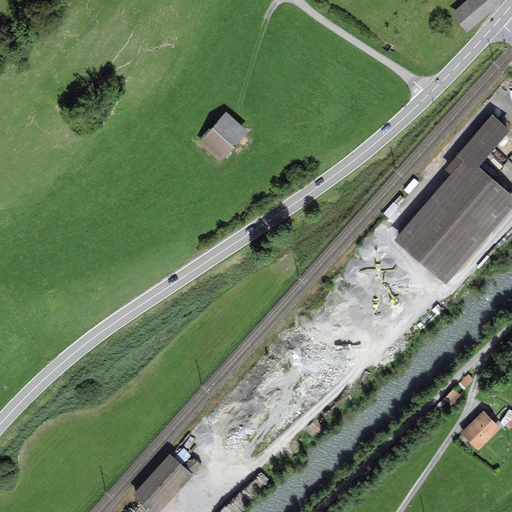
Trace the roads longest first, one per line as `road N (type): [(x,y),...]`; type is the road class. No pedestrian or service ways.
road 1 (primary): [(498,20),(371,146),(92,338),(0,424)]
road 2 (track): [(511,215),(213,511)]
road 3 (residential): [(511,326),(316,511)]
road 4 (track): [(298,0),(428,94)]
